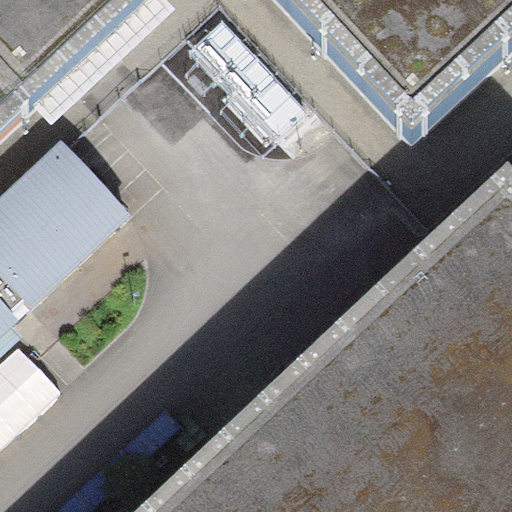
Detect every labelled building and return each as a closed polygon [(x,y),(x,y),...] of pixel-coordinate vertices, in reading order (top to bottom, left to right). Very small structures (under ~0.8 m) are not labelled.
[(511,36),(511,0),(0,0),(0,150),(156,0),(307,0),(417,125),(511,36)] [(0,213),(0,349),(130,230),(62,157),(0,213)] [(511,511),(511,192),(503,183),(153,511),(511,511)] [(0,449),(64,392),(25,349),(0,371),(0,449)] [(131,511),(186,461),(146,425),(53,511),(131,511)]
